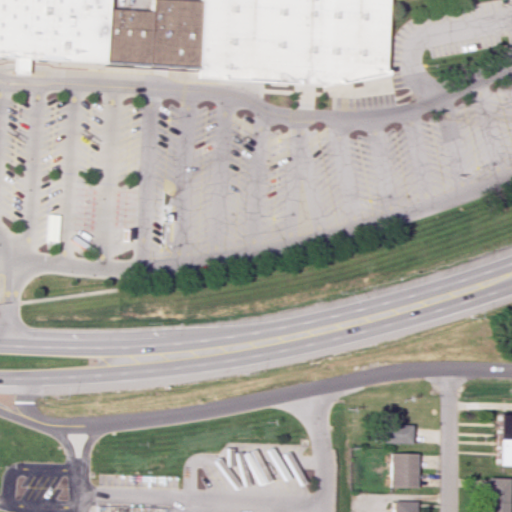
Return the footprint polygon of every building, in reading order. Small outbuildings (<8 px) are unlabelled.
[(0,0),(0,53),(100,59),(103,9),(103,0),(0,0)] [(146,63),(195,65),(199,1),(182,0),(149,0),(149,11),(146,63)] [(195,65),(195,78),(324,84),(379,73),(383,0),(199,0),(199,1),(195,65)] [(100,59),(146,63),(149,11),(103,9),(100,59)] [(491,464),(511,465),(511,413),(492,413),(491,464)] [(370,423),(369,442),(405,443),(406,425),(370,423)] [(409,487),(410,453),(383,452),(382,487),(409,487)] [(502,511),(503,478),(481,477),(480,511),(502,511)] [(408,511),(409,501),(386,500),(385,511),(408,511)]
